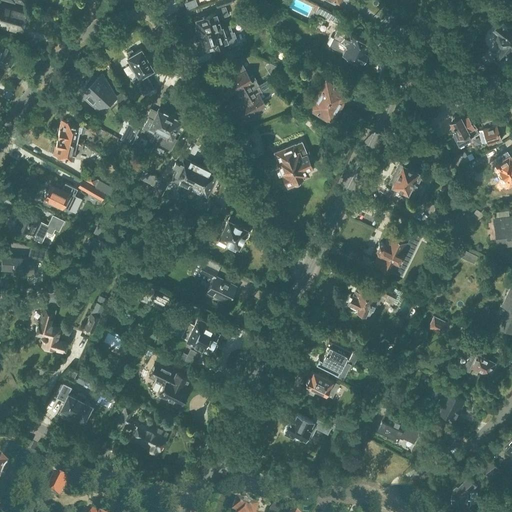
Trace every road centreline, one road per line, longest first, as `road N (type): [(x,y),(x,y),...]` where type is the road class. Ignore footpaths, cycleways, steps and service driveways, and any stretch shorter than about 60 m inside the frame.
road 1 (residential): [(297,279),(143,10)]
road 2 (secondary): [(297,279),(421,38)]
road 3 (residential): [(186,503),(0,409)]
road 4 (residential): [(0,147),(13,117),(73,45),(143,10)]
road 5 (secondary): [(207,461),(297,279)]
road 6 (residential): [(385,504),(363,494),(268,484),(207,461)]
road 7 (residential): [(385,504),(398,486),(462,453),(511,404)]
